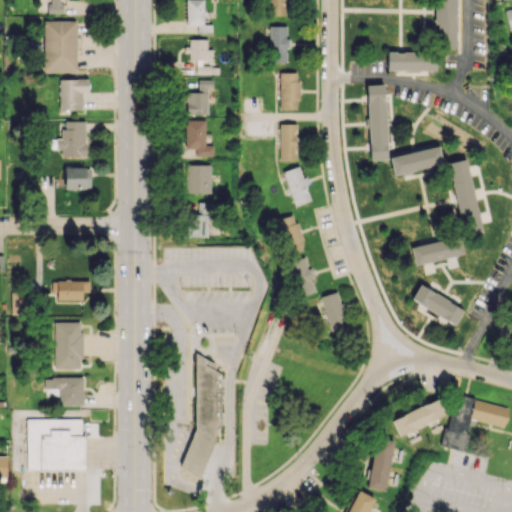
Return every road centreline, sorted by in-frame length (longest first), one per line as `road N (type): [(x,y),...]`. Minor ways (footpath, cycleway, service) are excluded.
road 1 (primary): [(134,0),(135,511)]
road 2 (residential): [(330,0),(341,205),(384,331),(399,350)]
road 3 (residential): [(399,350),(293,475),(227,511)]
road 4 (residential): [(134,226),(0,225)]
